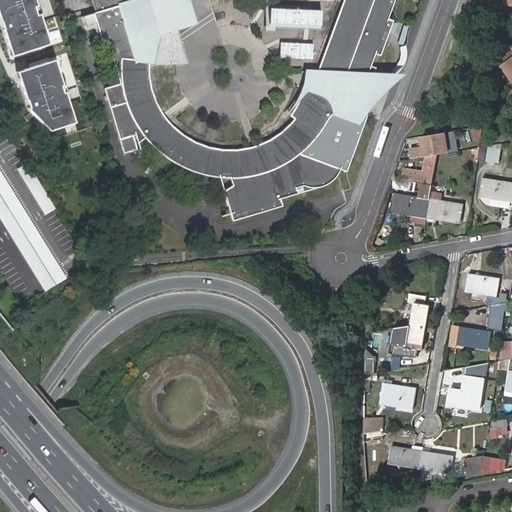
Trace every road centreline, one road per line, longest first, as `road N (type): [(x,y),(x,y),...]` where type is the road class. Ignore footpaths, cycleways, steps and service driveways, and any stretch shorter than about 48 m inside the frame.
road 1 (motorway): [(0,476),(109,329),(142,308),(185,297),(229,302),(282,344),(300,380),(303,420),(270,486),(229,511)]
road 2 (motorway): [(324,511),(322,404),(294,331),(242,290),(212,281),(175,280),(110,306),(82,329),(0,453)]
road 3 (residential): [(343,257),(362,229),(451,0)]
road 4 (motorway): [(151,511),(104,483),(37,411),(0,389)]
road 5 (residential): [(457,246),(425,425)]
road 6 (motorway): [(104,511),(0,389)]
